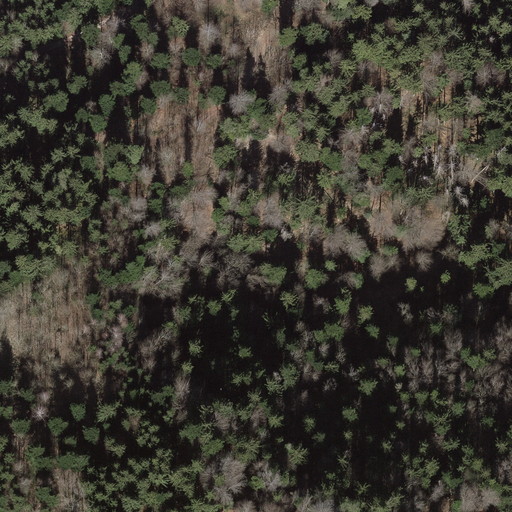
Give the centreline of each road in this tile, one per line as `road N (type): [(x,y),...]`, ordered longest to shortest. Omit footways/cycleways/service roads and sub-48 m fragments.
road 1 (track): [(0,89),(84,130),(159,140),(201,121),(233,93),(288,0)]
road 2 (track): [(139,0),(60,43),(0,61)]
